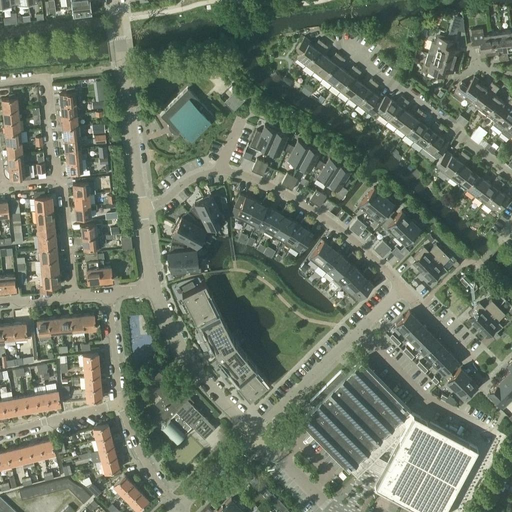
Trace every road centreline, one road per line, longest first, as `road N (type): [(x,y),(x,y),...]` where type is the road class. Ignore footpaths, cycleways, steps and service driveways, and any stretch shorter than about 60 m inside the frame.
road 1 (residential): [(400,287),(332,223),(246,175),(204,175),(141,207)]
road 2 (unclassified): [(356,332),(417,396),(489,433),(450,511)]
road 3 (residential): [(511,176),(321,33)]
road 4 (tertiary): [(254,433),(198,375),(163,324),(151,287)]
road 5 (residential): [(254,433),(356,332)]
road 6 (tertiary): [(141,207),(123,70)]
road 7 (residential): [(0,434),(119,405)]
road 8 (residential): [(178,509),(134,453),(119,405)]
road 9 (residential): [(74,296),(57,179)]
